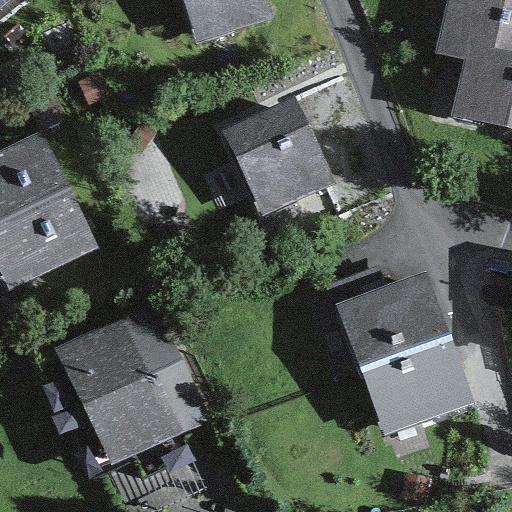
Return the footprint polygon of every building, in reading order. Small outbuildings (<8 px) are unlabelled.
[(202,0),(211,29),(266,13),(262,0),(202,0)] [(473,67),(511,75),(511,16),(455,4),(443,60),(473,67)] [(511,75),(473,67),(460,125),(511,136),(511,75)] [(239,131),(270,201),(330,174),(299,105),(239,131)] [(0,170),(0,233),(64,204),(40,152),(0,170)] [(0,233),(0,273),(9,293),(89,256),(64,204),(0,233)] [(344,322),(368,385),(445,357),(421,293),(344,322)] [(152,301),(66,345),(119,449),(205,405),(152,301)] [(368,385),(388,439),(465,411),(445,357),(368,385)]
